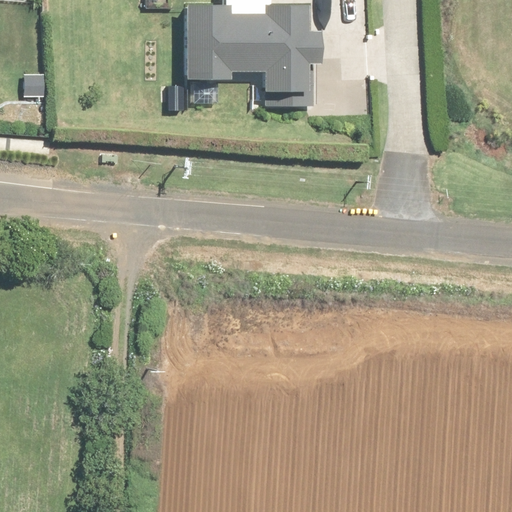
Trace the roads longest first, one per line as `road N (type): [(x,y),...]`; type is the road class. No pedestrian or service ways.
road 1 (unclassified): [(0,194),(401,235)]
road 2 (residential): [(390,0),(401,235)]
